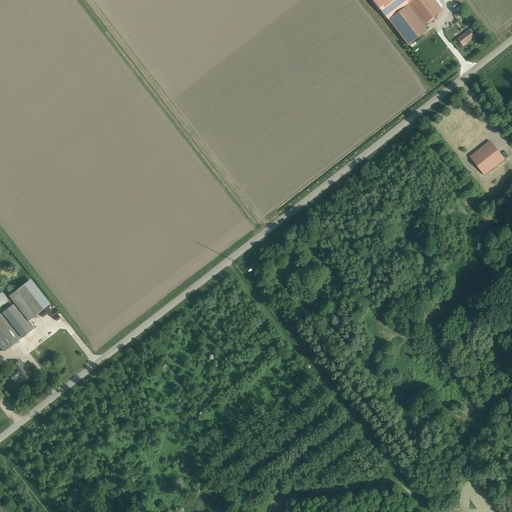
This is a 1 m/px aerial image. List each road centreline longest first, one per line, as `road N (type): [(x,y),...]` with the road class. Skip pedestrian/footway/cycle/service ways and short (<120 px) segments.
road 1 (unclassified): [(0,438),(511,39)]
road 2 (track): [(308,362),(227,261)]
